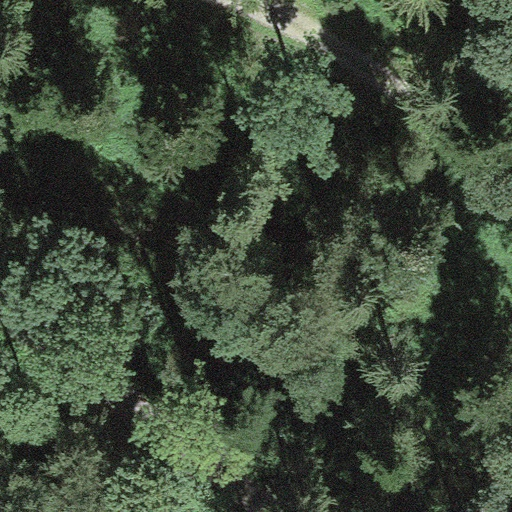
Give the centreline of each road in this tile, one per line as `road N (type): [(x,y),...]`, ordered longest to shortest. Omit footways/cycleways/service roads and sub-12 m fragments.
road 1 (track): [(0,317),(270,511)]
road 2 (track): [(511,172),(307,29),(235,0)]
